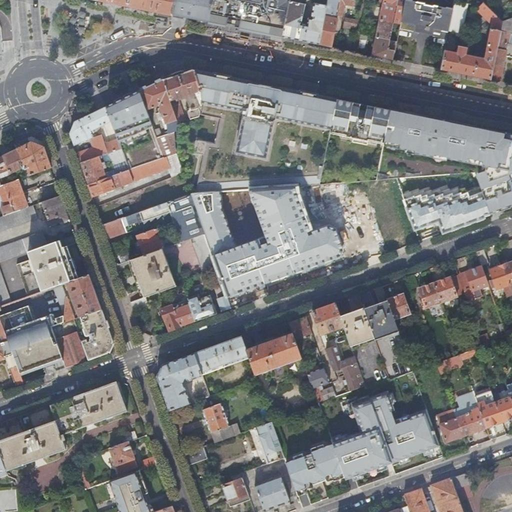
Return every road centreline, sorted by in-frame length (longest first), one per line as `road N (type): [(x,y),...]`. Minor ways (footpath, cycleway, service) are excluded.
road 1 (secondary): [(511,109),(180,44),(144,47),(58,85)]
road 2 (residential): [(511,223),(135,359)]
road 3 (residential): [(47,111),(135,359)]
road 4 (residential): [(327,511),(511,445)]
road 5 (residential): [(135,359),(190,511)]
road 6 (residential): [(135,359),(0,408)]
